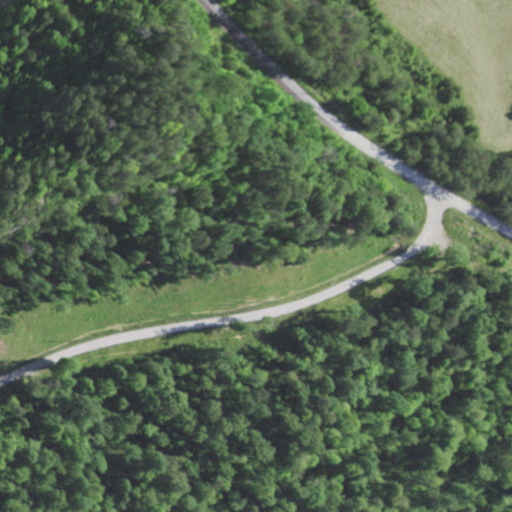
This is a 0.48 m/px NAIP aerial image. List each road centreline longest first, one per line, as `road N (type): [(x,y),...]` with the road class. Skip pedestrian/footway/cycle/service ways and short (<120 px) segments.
road 1 (residential): [(434,194),(424,232),(410,249),(325,296),(80,351),(0,382)]
road 2 (residential): [(434,194),(289,95),(210,0)]
